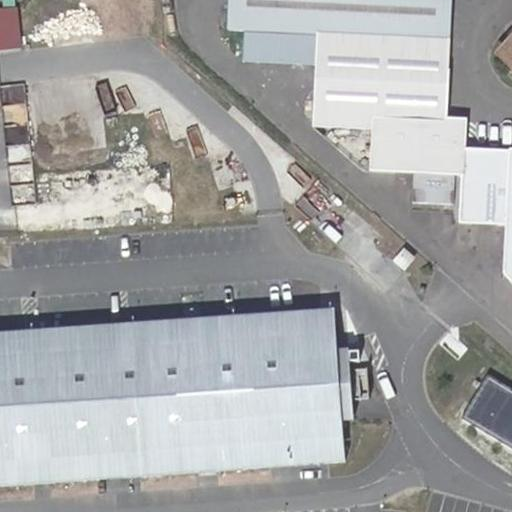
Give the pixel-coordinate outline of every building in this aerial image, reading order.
[(511,152),(468,151),(469,121),(448,120),(454,0),(228,0),(227,29),(317,35),(312,126),(372,130),(370,172),(461,177),(459,225),(505,228),(504,277),(511,277),(511,152)] [(22,5),(0,5),(0,46),(23,46),(22,5)] [(511,67),(511,39),(498,54),(511,67)] [(99,478),(344,461),(333,310),(0,333),(0,484),(80,479),(81,490),(100,488),(99,478)] [(474,423),(511,445),(511,399),(495,390),(474,423)]
